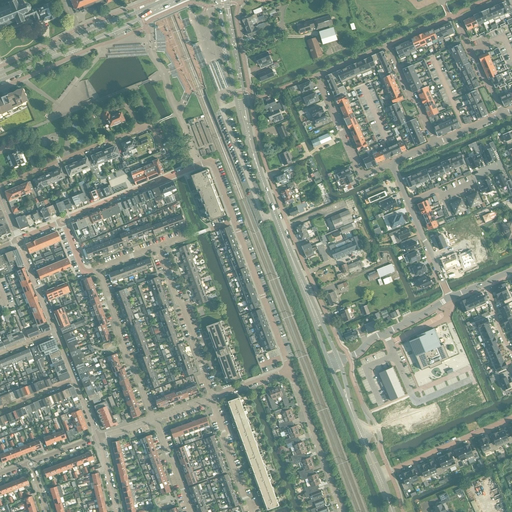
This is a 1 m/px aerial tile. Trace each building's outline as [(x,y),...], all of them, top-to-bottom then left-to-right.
[(0,27),(2,27),(7,25),(11,23),(15,22),(16,24),(24,21),(23,18),(24,18),(25,18),(23,14),(27,12),(28,11),(29,11),(29,10),(29,9),(30,9),(30,8),(30,7),(29,6),(29,5),(28,4),(27,4),(26,4),(25,4),(24,4),(23,2),(22,0),(20,0),(16,2),(15,0),(12,0),(11,1),(7,2),(2,4),(3,7),(0,8),(0,27)] [(72,0),(71,0),(76,13),(80,11),(83,10),(85,10),(84,9),(106,0),(108,3),(112,1),(111,0),(72,0)] [(505,2),(500,4),(504,15),(510,12),(505,2)] [(27,12),(23,14),(25,18),(25,19),(32,16),(33,20),(35,19),(36,22),(41,20),(42,22),(46,20),(49,19),(49,20),(55,18),(49,3),(43,5),(43,6),(38,9),(37,8),(27,12)] [(500,4),(495,7),(499,17),(504,15),(500,4)] [(495,7),(489,9),(493,18),(494,20),(500,18),(499,17),(495,7)] [(244,22),(256,18),(257,17),(256,14),(262,12),(261,8),(253,11),(255,15),(252,16),(251,14),(242,18),(241,19),(242,21),(243,21),(243,23),(244,22)] [(489,9),(484,11),(488,21),(493,18),(489,9)] [(484,11),(479,14),(483,23),(488,21),(484,11)] [(479,14),(474,16),(474,17),(478,25),(483,23),(479,14)] [(314,21),(317,30),(333,25),(330,16),(314,21)] [(474,17),(469,19),(473,28),(473,29),(478,27),(478,25),(474,17)] [(255,24),(254,23),(257,22),(256,18),(244,22),(247,31),(247,32),(255,29),(254,27),(259,25),(254,27),(253,25),(255,24)] [(469,19),(464,21),(465,24),(464,25),(465,27),(466,27),(468,30),(473,28),(469,19)] [(304,23),(305,23),(297,26),(300,34),(312,30),(311,28),(315,27),(313,20),(304,23)] [(259,25),(254,27),(255,29),(247,32),(247,33),(246,34),(247,36),(249,37),(259,33),(260,32),(259,29),(265,27),(268,26),(266,22),(259,25)] [(450,23),(445,25),(449,35),(454,33),(453,29),(454,29),(453,26),(452,26),(450,23)] [(445,25),(439,28),(443,37),(444,40),(450,37),(449,35),(445,25)] [(439,28),(434,30),(437,39),(438,40),(443,38),(444,40),(443,37),(439,28)] [(433,29),(428,32),(432,41),(437,39),(437,40),(438,40),(437,39),(434,30),(433,29)] [(323,44),(337,40),(334,30),(320,35),(323,44)] [(428,32),(422,34),(424,39),(426,44),(427,45),(426,44),(432,41),(428,32)] [(422,34),(416,37),(418,41),(421,46),(421,47),(427,45),(426,44),(424,39),(422,34)] [(317,37),(308,40),(307,41),(313,59),(323,56),(317,37)] [(416,37),(411,39),(411,40),(415,49),(415,50),(416,51),(416,49),(421,47),(421,46),(418,41),(416,37)] [(411,40),(406,42),(410,52),(410,53),(416,51),(415,50),(415,49),(411,40)] [(406,42),(400,45),(404,54),(405,57),(406,56),(405,54),(410,52),(406,42)] [(452,48),(448,49),(450,54),(462,49),(460,44),(456,46),(454,47),(452,48)] [(400,45),(395,47),(396,50),(395,51),(397,54),(398,54),(399,57),(400,59),(405,57),(404,54),(400,45)] [(462,49),(450,54),(452,59),(464,54),(462,49)] [(383,51),(371,56),(371,57),(374,62),(374,61),(379,59),(381,64),(387,61),(386,58),(384,53),(384,54),(383,51)] [(268,52),(255,57),(259,65),(260,64),(261,68),(269,65),(268,61),(271,60),(268,52)] [(490,52),(479,57),(481,62),(490,58),(492,57),(490,52)] [(455,58),(457,62),(466,58),(464,54),(452,59),(453,59),(455,58)] [(367,58),(366,59),(371,68),(371,70),(372,70),(371,68),(375,66),(376,66),(374,61),(374,62),(371,57),(367,59),(367,58)] [(458,68),(468,63),(466,58),(457,62),(457,63),(455,63),(458,68)] [(490,58),(481,62),(483,66),(491,62),(490,58)] [(371,68),(366,59),(361,61),(366,70),(367,72),(371,70),(371,68)] [(357,63),(362,74),(367,72),(366,70),(361,61),(357,63)] [(384,68),(378,71),(380,76),(392,71),(391,71),(390,69),(391,69),(389,65),(388,65),(387,61),(381,64),(384,68)] [(491,62),(483,66),(485,71),(493,67),(491,62)] [(357,63),(352,65),(357,77),(356,75),(361,73),(361,75),(362,74),(357,63)] [(468,63),(458,68),(459,68),(460,72),(471,67),(469,63),(468,63)] [(352,65),(347,67),(352,79),(357,77),(352,65)] [(412,65),(403,69),(405,74),(414,70),(412,65)] [(493,67),(485,71),(486,75),(495,71),(496,71),(494,66),(493,67)] [(347,67),(342,69),(347,81),(352,79),(347,67)] [(471,67),(460,72),(461,72),(462,77),(461,77),(473,72),(471,67)] [(271,69),(259,74),(261,81),(274,76),(271,69)] [(342,69),(337,72),(339,77),(342,83),(347,81),(342,69)] [(414,70),(405,74),(407,79),(416,75),(414,70)] [(337,71),(325,76),(326,76),(327,78),(326,79),(328,83),(330,86),(335,84),(333,79),(339,77),(337,72),(337,71)] [(495,71),(486,75),(488,79),(491,78),(497,76),(495,71)] [(473,72),(461,77),(463,82),(475,77),(473,72)] [(392,74),(380,79),(382,84),(394,79),(392,75),(392,74)] [(497,76),(491,78),(493,83),(503,78),(501,74),(497,76)] [(416,75),(407,79),(409,83),(420,79),(418,79),(416,75)] [(475,77),(463,82),(466,87),(477,82),(475,77)] [(503,78),(493,83),(495,88),(505,83),(503,78)] [(394,79),(382,84),(382,85),(385,84),(387,88),(396,84),(394,79)] [(420,79),(409,83),(411,88),(423,83),(422,83),(420,79)] [(299,84),(294,86),(295,90),(300,88),(302,92),(313,88),(310,81),(300,86),(299,84)] [(477,82),(466,87),(468,92),(479,87),(477,82)] [(423,83),(411,88),(413,93),(418,91),(427,87),(425,87),(423,83)] [(335,84),(330,86),(331,90),(333,94),(334,96),(346,91),(343,86),(337,89),(335,84)] [(387,94),(398,89),(396,84),(387,88),(389,93),(387,94)] [(427,87),(418,91),(420,95),(430,91),(430,90),(429,91),(427,87)] [(26,99),(22,89),(11,93),(7,95),(6,93),(3,94),(4,96),(0,97),(0,98),(0,97),(0,135),(35,121),(27,101),(26,99)] [(398,89),(387,94),(389,99),(400,94),(398,89)] [(476,90),(465,95),(467,100),(478,95),(476,90)] [(430,91),(420,95),(422,100),(432,95),(430,91)] [(307,105),(318,100),(319,100),(316,93),(315,93),(304,98),(307,105)] [(506,95),(505,94),(505,93),(499,95),(502,101),(501,101),(502,103),(503,103),(504,106),(509,104),(506,95)] [(347,100),(349,99),(349,98),(347,94),(335,99),(337,104),(347,99),(347,100)] [(400,94),(389,99),(389,100),(391,99),(393,104),(403,99),(404,99),(401,94),(400,94)] [(432,95),(422,100),(424,104),(434,100),(432,95)] [(478,95),(467,100),(470,105),(468,105),(469,105),(480,100),(478,95)] [(266,100),(262,102),(263,102),(266,110),(269,109),(270,110),(285,104),(283,99),(278,100),(279,103),(276,104),(274,97),(270,99),(270,98),(266,100)] [(347,99),(337,104),(338,104),(339,104),(340,108),(351,103),(349,99),(347,100),(347,99)] [(434,100),(424,104),(425,109),(436,104),(434,100)] [(480,100),(469,105),(471,110),(482,105),(480,100)] [(351,103),(340,108),(342,112),(351,109),(349,104),(351,103)] [(398,103),(388,107),(391,112),(400,108),(398,103)] [(274,120),(278,119),(279,121),(283,120),(282,116),(279,110),(282,108),(283,111),(287,109),(285,104),(270,110),(271,111),(267,113),(268,113),(271,121),(270,121),(274,120)] [(436,104),(425,109),(427,113),(438,109),(436,104)] [(482,105),(471,110),(472,110),(474,115),(485,110),(482,105)] [(312,119),(324,113),(322,107),(317,109),(315,106),(308,109),(312,119)] [(400,108),(391,112),(393,117),(402,113),(400,108)] [(351,109),(342,112),(344,116),(343,117),(354,113),(353,112),(352,113),(351,109)] [(438,109),(427,113),(429,117),(431,117),(434,115),(437,114),(439,113),(438,109)] [(485,110),(474,115),(476,120),(481,118),(481,119),(484,118),(484,117),(487,115),(485,110)] [(117,124),(120,123),(120,122),(124,120),(121,113),(119,113),(117,113),(118,114),(109,117),(107,111),(101,113),(104,121),(107,120),(109,126),(116,123),(117,124)] [(324,113),(312,119),(314,118),(317,124),(314,125),(316,128),(324,125),(322,122),(327,119),(324,113)] [(354,113),(343,117),(345,122),(346,123),(355,119),(355,118),(356,117),(354,113)] [(402,113),(393,117),(395,122),(404,118),(402,113)] [(451,117),(451,118),(456,129),(460,127),(460,126),(456,118),(452,120),(451,117)] [(404,118),(395,122),(397,127),(406,123),(406,122),(404,118)] [(451,118),(446,120),(451,131),(456,129),(451,118)] [(355,119),(346,123),(346,124),(348,129),(349,128),(350,128),(360,124),(360,123),(359,124),(357,119),(355,120),(355,119)] [(406,123),(408,128),(417,124),(415,119),(406,122),(406,123)] [(285,126),(289,124),(290,128),(293,126),(292,123),(290,123),(289,120),(282,123),(283,126),(278,128),(282,138),(289,136),(285,126)] [(442,121),(447,133),(451,131),(446,120),(446,121),(443,122),(442,121)] [(442,121),(437,123),(442,135),(447,133),(442,121)] [(438,126),(434,128),(438,137),(442,135),(437,123),(438,126)] [(360,124),(350,128),(351,133),(361,129),(362,128),(360,124)] [(417,124),(408,128),(410,132),(419,128),(417,124)] [(419,128),(410,132),(412,136),(421,132),(419,128)] [(361,129),(351,133),(353,137),(362,134),(361,133),(363,133),(361,129)] [(507,133),(501,136),(504,142),(506,141),(507,145),(511,143),(511,142),(511,140),(511,139),(511,138),(511,131),(510,132),(510,131),(506,132),(507,133)] [(421,132),(412,136),(414,141),(423,137),(421,132)] [(148,133),(139,137),(142,144),(145,151),(146,151),(144,147),(150,145),(151,148),(154,147),(153,147),(153,148),(154,148),(154,147),(154,146),(154,145),(154,144),(154,143),(154,142),(153,142),(153,141),(153,140),(153,139),(152,139),(152,138),(152,137),(151,137),(151,136),(150,136),(150,135),(149,134),(148,134),(148,133),(147,133),(148,133)] [(318,138),(309,142),(311,145),(313,145),(313,146),(320,143),(321,144),(331,139),(329,134),(318,138)] [(362,134),(353,137),(355,142),(363,138),(362,134)] [(423,137),(414,141),(416,145),(416,146),(425,142),(425,141),(423,137)] [(127,141),(131,150),(135,148),(138,155),(142,153),(142,152),(145,151),(142,144),(139,145),(137,146),(135,143),(133,139),(127,141)] [(402,139),(397,141),(402,152),(406,150),(402,139)] [(125,142),(121,143),(123,149),(124,152),(125,151),(125,152),(122,153),(124,156),(132,156),(133,155),(131,150),(127,141),(125,142)] [(357,145),(356,146),(358,151),(362,149),(364,148),(366,147),(370,146),(367,141),(365,142),(357,145)] [(392,146),(390,147),(394,156),(397,154),(402,152),(397,141),(397,142),(391,145),(392,146)] [(491,148),(483,151),(485,155),(484,155),(485,159),(487,158),(488,163),(493,161),(493,160),(496,158),(494,152),(497,151),(493,142),(489,144),(491,148)] [(14,168),(18,166),(17,165),(20,163),(21,165),(25,163),(23,159),(17,145),(12,147),(14,153),(8,155),(14,168)] [(119,154),(116,147),(115,147),(114,146),(108,149),(112,158),(116,157),(116,158),(120,157),(119,154)] [(335,146),(326,150),(328,155),(333,168),(346,162),(340,150),(337,151),(335,146)] [(387,146),(381,149),(385,159),(390,157),(394,156),(390,147),(388,148),(387,146)] [(112,165),(109,159),(112,158),(108,149),(103,151),(107,160),(109,166),(112,165)] [(385,159),(381,149),(376,150),(377,153),(381,161),(385,159)] [(107,160),(103,151),(97,153),(101,163),(107,160)] [(280,155),(284,165),(292,162),(287,151),(280,155)] [(98,166),(98,164),(101,163),(97,153),(91,156),(92,159),(90,160),(91,162),(97,176),(97,178),(102,176),(97,166),(98,166)] [(372,153),(367,155),(372,167),(377,165),(377,163),(373,155),(372,153)] [(465,164),(461,154),(456,156),(460,166),(465,164)] [(367,156),(363,159),(364,163),(363,163),(365,166),(366,166),(367,169),(372,167),(367,155),(367,156)] [(476,155),(468,159),(473,170),(480,166),(479,163),(483,161),(480,155),(476,157),(476,155)] [(460,166),(456,156),(451,159),(455,168),(455,169),(461,167),(460,166)] [(86,158),(81,160),(85,169),(90,167),(95,179),(97,178),(98,178),(97,178),(97,176),(91,162),(88,163),(86,158)] [(152,163),(149,164),(152,171),(155,169),(158,176),(164,174),(163,172),(163,171),(163,170),(162,170),(161,168),(162,168),(163,167),(162,166),(161,165),(160,166),(157,159),(152,161),(152,163)] [(455,168),(451,159),(446,161),(450,170),(455,168)] [(80,174),(83,173),(82,171),(85,169),(81,160),(75,162),(79,172),(79,171),(80,174)] [(450,170),(446,161),(441,163),(441,164),(445,172),(450,170)] [(79,172),(75,162),(70,164),(74,174),(79,172)] [(71,177),(71,175),(74,174),(70,164),(65,167),(69,176),(70,177),(71,177)] [(144,166),(130,172),(131,174),(135,185),(149,179),(158,176),(155,169),(152,171),(149,164),(144,166)] [(441,164),(436,166),(441,176),(446,174),(445,172),(441,164)] [(441,176),(436,166),(432,168),(436,178),(441,176)] [(436,178),(432,168),(427,171),(430,179),(430,180),(436,178)] [(64,178),(60,169),(54,171),(58,180),(59,180),(60,183),(63,181),(62,179),(64,178)] [(208,169),(192,175),(193,179),(192,179),(195,187),(196,187),(197,189),(200,188),(201,191),(199,192),(202,198),(203,198),(206,204),(204,204),(207,211),(208,211),(210,217),(209,217),(210,221),(225,215),(214,185),(212,179),(213,179),(211,173),(210,174),(208,169)] [(340,172),(337,174),(339,180),(338,180),(339,181),(350,175),(351,175),(349,169),(344,170),(344,169),(341,171),(341,172),(340,172)] [(427,171),(426,169),(421,171),(425,181),(430,179),(427,171)] [(58,180),(54,171),(49,173),(53,182),(58,180)] [(425,181),(421,171),(416,174),(420,183),(425,181)] [(278,184),(281,182),(282,185),(289,182),(288,179),(291,178),(288,172),(275,177),(276,180),(277,183),(278,183),(278,184)] [(48,185),(53,182),(49,173),(44,175),(47,185),(48,185)] [(503,173),(495,176),(497,181),(496,181),(498,185),(499,184),(501,189),(508,186),(510,190),(511,188),(511,183),(510,180),(507,182),(503,173)] [(420,183),(416,174),(411,176),(416,186),(421,184),(420,183)] [(44,175),(38,178),(42,187),(46,185),(48,191),(50,191),(48,185),(47,185),(44,175)] [(353,181),(350,175),(339,181),(341,186),(347,184),(353,181)] [(416,186),(411,176),(405,178),(406,179),(403,180),(404,183),(407,182),(408,185),(409,187),(410,189),(416,186)] [(33,180),(35,186),(37,189),(37,191),(38,191),(43,189),(42,187),(38,178),(33,180)] [(95,179),(92,181),(94,187),(94,188),(95,189),(101,187),(100,184),(97,178),(95,179)] [(484,186),(479,188),(482,194),(486,192),(487,193),(494,190),(489,179),(482,182),(484,186)] [(176,188),(173,181),(159,186),(167,206),(180,200),(176,188)] [(30,188),(27,182),(21,185),(25,194),(31,192),(30,188)] [(322,183),(317,185),(322,196),(327,194),(322,183)] [(20,196),(25,194),(21,185),(16,187),(20,196)] [(77,187),(74,188),(81,203),(84,202),(84,203),(87,202),(86,201),(87,201),(89,200),(85,192),(83,185),(80,185),(83,192),(80,194),(77,187)] [(105,197),(112,195),(114,194),(110,185),(108,186),(108,187),(104,188),(103,186),(101,187),(105,197)] [(167,206),(159,186),(150,190),(156,204),(157,207),(158,210),(167,206)] [(368,199),(365,200),(367,204),(370,203),(387,196),(383,186),(366,193),(368,199)] [(14,199),(20,196),(16,187),(11,189),(14,199)] [(101,187),(95,189),(99,198),(100,200),(100,199),(101,199),(104,198),(105,197),(101,187)] [(71,197),(70,198),(73,206),(75,205),(75,206),(76,205),(76,206),(79,205),(78,204),(81,203),(74,188),(72,189),(74,192),(75,196),(71,197)] [(89,192),(92,200),(99,198),(95,189),(94,188),(92,189),(93,191),(89,192)] [(294,194),(296,193),(295,190),(293,190),(292,188),(289,189),(287,190),(287,189),(285,190),(282,192),(284,198),(284,199),(294,194)] [(13,204),(16,202),(14,199),(11,189),(5,192),(6,194),(8,201),(11,208),(14,206),(13,204)] [(150,190),(146,192),(152,206),(156,204),(150,190)] [(146,192),(142,193),(145,201),(148,208),(152,206),(146,192)] [(477,192),(467,197),(471,208),(482,203),(477,192)] [(60,194),(59,194),(60,198),(62,201),(65,210),(68,208),(68,210),(71,208),(71,207),(71,206),(73,206),(70,198),(68,199),(65,200),(63,196),(62,193),(60,194)] [(144,210),(146,209),(144,204),(144,202),(145,201),(142,193),(138,195),(143,208),(144,210)] [(297,202),(294,194),(284,199),(287,205),(292,203),(294,207),(301,204),(300,201),(297,202)] [(331,202),(327,194),(322,196),(321,196),(325,204),(331,202)] [(138,195),(134,197),(137,204),(139,203),(141,209),(143,208),(138,195)] [(48,218),(47,217),(50,216),(43,201),(39,202),(36,197),(34,198),(38,210),(42,219),(44,218),(45,219),(48,218)] [(134,197),(130,198),(135,212),(136,214),(138,214),(136,210),(139,209),(137,204),(134,197)] [(390,197),(379,202),(380,205),(384,204),(386,208),(385,208),(386,209),(388,208),(389,210),(398,206),(397,206),(395,201),(394,201),(394,199),(391,200),(390,197)] [(130,198),(125,200),(129,208),(130,207),(133,213),(135,212),(130,198)] [(466,210),(461,199),(451,204),(455,214),(466,210)] [(55,214),(56,213),(55,213),(57,212),(54,205),(52,205),(49,207),(47,203),(45,200),(43,201),(50,216),(52,215),(52,216),(55,215),(55,214)] [(59,200),(55,201),(56,204),(54,205),(57,212),(59,211),(59,212),(60,212),(60,213),(63,212),(63,210),(65,210),(62,201),(59,202),(59,200)] [(125,200),(121,202),(127,215),(127,217),(129,216),(127,210),(129,209),(128,208),(129,208),(125,200)] [(429,206),(427,201),(418,205),(420,210),(429,206)] [(121,202),(117,204),(120,211),(122,210),(124,216),(127,215),(121,202)] [(117,204),(113,205),(121,225),(123,224),(120,218),(118,214),(121,212),(120,211),(117,204)] [(113,205),(108,207),(112,216),(114,215),(116,220),(117,223),(115,224),(116,227),(121,225),(113,205)] [(431,211),(429,206),(420,210),(422,215),(431,211)] [(32,223),(34,222),(34,223),(30,214),(31,214),(29,211),(31,210),(30,207),(26,208),(28,213),(27,213),(28,215),(25,216),(29,226),(29,225),(30,225),(32,224),(32,223)] [(104,209),(112,227),(113,226),(109,217),(112,216),(108,207),(104,209)] [(302,207),(298,209),(297,207),(289,210),(291,216),(299,213),(304,211),(302,207)] [(13,213),(15,218),(20,229),(22,229),(29,226),(25,216),(22,209),(20,210),(19,210),(13,213)] [(40,221),(40,220),(42,219),(38,210),(36,210),(37,211),(33,213),(32,209),(31,210),(29,211),(31,214),(30,214),(34,223),(40,221)] [(110,225),(111,227),(112,227),(104,209),(99,211),(103,220),(106,219),(109,226),(110,225)] [(328,219),(326,220),(331,231),(336,229),(344,226),(353,222),(352,218),(349,210),(328,219)] [(102,225),(101,221),(103,220),(99,211),(94,213),(100,227),(99,227),(101,230),(103,229),(104,228),(102,225)] [(433,216),(431,211),(422,215),(424,220),(433,216)] [(483,217),(486,222),(491,220),(491,219),(497,217),(495,212),(489,214),(483,217)] [(100,227),(94,213),(88,215),(92,224),(94,223),(96,228),(97,228),(99,227),(100,227)] [(94,236),(91,229),(90,226),(92,225),(92,224),(88,215),(84,217),(92,237),(94,236)] [(178,216),(178,215),(175,216),(179,225),(184,223),(181,215),(178,216)] [(396,215),(388,219),(392,228),(405,223),(401,215),(397,217),(396,215)] [(4,219),(5,219),(4,217),(4,216),(0,217),(0,237),(0,238),(1,237),(1,236),(6,234),(6,235),(10,233),(7,223),(6,224),(4,219)] [(171,219),(174,227),(179,225),(175,216),(174,216),(174,218),(171,219)] [(436,221),(433,216),(424,220),(426,225),(436,221)] [(84,217),(80,219),(86,234),(88,234),(90,238),(92,237),(84,217)] [(168,220),(168,218),(165,219),(169,229),(174,227),(171,219),(168,220)] [(84,235),(86,234),(80,219),(75,221),(81,234),(82,236),(84,235)] [(163,220),(164,221),(161,222),(164,231),(169,229),(165,219),(163,220)] [(74,231),(76,231),(78,235),(77,235),(78,238),(82,236),(81,234),(75,221),(71,223),(74,231)] [(438,226),(436,221),(426,225),(429,230),(438,226)] [(479,234),(472,221),(465,224),(471,238),(479,234)] [(158,223),(158,222),(155,223),(159,233),(164,231),(161,222),(158,223)] [(344,233),(357,228),(354,222),(340,228),(342,234),(344,233)] [(506,234),(506,233),(507,233),(509,239),(511,237),(511,222),(503,226),(505,230),(505,231),(504,231),(504,232),(504,233),(505,233),(506,234)] [(146,223),(145,223),(144,224),(147,234),(153,232),(154,234),(150,223),(146,224),(146,223)] [(155,223),(153,224),(154,225),(151,226),(150,223),(154,234),(159,233),(155,223)] [(297,232),(298,233),(298,234),(307,230),(304,223),(295,227),(297,230),(297,231),(297,232)] [(143,226),(139,227),(140,230),(142,235),(147,234),(146,230),(144,224),(143,224),(142,225),(143,226)] [(123,226),(122,227),(127,241),(132,239),(129,230),(126,231),(126,230),(125,231),(123,226)] [(123,232),(122,232),(122,233),(119,234),(122,243),(123,243),(127,241),(122,227),(121,227),(123,232)] [(134,228),(137,237),(142,235),(139,227),(136,228),(136,227),(134,228)] [(379,227),(374,230),(377,237),(382,235),(379,227)] [(132,229),(129,230),(132,239),(137,237),(134,228),(132,228),(132,229)] [(400,229),(388,234),(390,237),(394,235),(397,243),(401,241),(400,240),(411,235),(408,229),(401,232),(400,229)] [(454,229),(447,232),(452,242),(459,239),(454,229)] [(231,230),(220,234),(222,239),(232,234),(231,230)] [(310,237),(307,230),(298,234),(298,235),(299,236),(300,237),(301,241),(310,237)] [(113,240),(110,241),(113,249),(118,247),(115,238),(112,231),(111,231),(114,238),(113,239),(113,240)] [(113,231),(112,231),(115,238),(118,247),(123,246),(124,245),(123,243),(122,243),(119,234),(118,235),(117,236),(117,237),(116,237),(113,231)] [(56,232),(51,234),(55,243),(60,241),(60,240),(56,232),(57,232),(56,232)] [(51,234),(46,236),(50,245),(55,243),(51,234)] [(447,247),(442,235),(441,235),(435,238),(434,236),(432,237),(434,243),(436,242),(440,250),(447,247)] [(46,236),(41,238),(45,247),(50,245),(46,236)] [(347,243),(346,244),(344,245),(348,254),(353,251),(354,252),(356,251),(357,250),(361,248),(357,236),(346,240),(347,243)] [(41,238),(36,240),(40,249),(45,247),(41,238)] [(478,244),(473,246),(478,258),(479,257),(480,260),(487,257),(485,255),(486,254),(481,243),(484,242),(483,238),(477,241),(478,244)] [(36,240),(31,242),(35,251),(40,249),(36,240)] [(407,240),(401,242),(403,246),(405,246),(407,252),(417,247),(415,241),(408,244),(407,240)] [(107,242),(107,241),(105,242),(108,251),(113,249),(110,241),(107,242)] [(31,242),(26,244),(26,245),(29,253),(35,251),(31,242)] [(100,245),(103,253),(108,251),(105,242),(100,243),(100,244),(100,245)] [(302,246),(301,247),(302,249),(303,250),(304,252),(317,247),(316,245),(311,246),(310,243),(302,246)] [(97,246),(97,244),(94,245),(98,255),(103,253),(100,245),(97,246)] [(178,248),(179,252),(176,253),(177,255),(190,250),(189,248),(190,247),(189,244),(178,248)] [(332,256),(333,256),(334,259),(348,254),(344,245),(340,247),(335,248),(333,244),(329,246),(331,250),(330,250),(332,254),(331,254),(332,256)] [(90,248),(93,257),(98,255),(94,245),(92,246),(93,247),(90,248)] [(317,247),(304,252),(305,254),(305,255),(305,257),(307,258),(314,255),(313,251),(318,250),(320,255),(321,254),(325,252),(322,245),(317,247)] [(15,249),(13,249),(14,250),(11,251),(18,268),(24,266),(17,249),(16,249),(16,248),(15,249)] [(93,257),(90,248),(87,249),(87,248),(82,250),(85,256),(87,255),(88,259),(93,257)] [(192,254),(192,253),(191,253),(190,250),(177,255),(177,257),(181,256),(182,260),(193,256),(192,254)] [(5,254),(3,255),(9,272),(18,268),(11,251),(9,252),(9,251),(7,252),(5,253),(5,254)] [(408,253),(402,255),(404,258),(407,257),(410,263),(412,261),(413,262),(416,260),(420,258),(419,256),(420,255),(418,252),(417,252),(417,251),(409,255),(408,253)] [(0,268),(3,268),(0,269),(0,271),(0,272),(1,275),(9,272),(3,255),(0,256),(0,254),(0,268)] [(466,254),(463,264),(474,261),(466,254)] [(194,262),(193,259),(194,258),(193,256),(182,260),(184,263),(180,265),(181,267),(194,262)] [(448,259),(443,260),(447,268),(456,264),(457,267),(461,266),(458,260),(457,261),(455,256),(450,257),(447,258),(448,259)] [(67,258),(62,260),(66,269),(71,267),(67,259),(67,258)] [(150,258),(147,259),(147,258),(145,259),(148,269),(154,267),(150,258)] [(143,261),(140,262),(143,271),(148,269),(145,259),(142,260),(143,261)] [(57,262),(61,271),(66,269),(62,260),(57,262)] [(364,267),(361,260),(347,265),(350,272),(364,267)] [(57,262),(52,264),(55,273),(61,271),(57,262)] [(139,274),(138,273),(143,271),(140,262),(137,263),(137,262),(135,263),(139,274)] [(197,267),(196,264),(195,265),(194,262),(181,267),(181,268),(185,267),(186,271),(197,267)] [(132,264),(133,265),(130,266),(133,276),(139,274),(135,263),(132,264)] [(52,264),(47,266),(50,275),(55,273),(52,264)] [(346,264),(341,266),(345,275),(350,272),(347,265),(346,264)] [(395,271),(391,264),(377,270),(380,277),(395,271)] [(416,264),(409,267),(410,270),(413,269),(416,275),(419,274),(419,275),(423,273),(426,271),(425,270),(426,269),(425,266),(424,266),(423,264),(417,267),(416,264)] [(47,266),(42,269),(45,278),(50,275),(47,266)] [(127,267),(127,266),(124,267),(128,278),(133,276),(130,266),(127,267)] [(122,267),(123,269),(120,270),(123,278),(123,280),(128,278),(124,267),(122,267)] [(198,273),(197,270),(198,270),(198,269),(197,267),(186,271),(188,275),(184,276),(185,278),(198,273)] [(24,268),(16,271),(18,277),(27,273),(25,268),(24,268)] [(245,268),(234,272),(236,276),(247,272),(245,268)] [(42,269),(37,271),(40,279),(40,280),(45,278),(42,269)] [(114,270),(118,280),(123,278),(120,270),(117,271),(117,269),(114,270)] [(112,281),(113,282),(118,280),(114,270),(112,271),(113,272),(110,273),(110,274),(112,281)] [(370,282),(373,280),(380,277),(377,270),(367,275),(370,282)] [(247,272),(236,276),(238,281),(249,277),(247,272)] [(27,273),(18,277),(20,282),(29,278),(27,273)] [(201,278),(200,276),(199,276),(198,273),(185,278),(185,280),(189,278),(190,282),(201,278)] [(393,281),(391,276),(383,279),(385,284),(393,281)] [(424,276),(417,279),(421,289),(433,284),(430,277),(426,279),(424,276)] [(80,281),(81,286),(84,285),(92,282),(90,277),(80,281)] [(158,277),(147,281),(149,286),(161,282),(161,279),(159,280),(158,277)] [(249,277),(238,281),(240,286),(250,282),(249,277)] [(29,278),(20,282),(22,287),(31,284),(29,278)] [(192,286),(188,287),(189,289),(202,284),(201,281),(202,281),(202,280),(201,278),(190,282),(192,286)] [(86,290),(94,287),(92,282),(84,285),(81,286),(83,291),(86,290)] [(162,287),(161,284),(162,284),(161,282),(149,286),(151,291),(162,287)] [(66,283),(60,285),(64,294),(69,292),(69,291),(66,283)] [(250,283),(241,286),(242,291),(252,287),(250,283)] [(498,290),(495,291),(497,296),(496,297),(509,291),(506,283),(499,286),(500,289),(498,290)] [(31,284),(22,287),(24,293),(33,289),(31,284)] [(205,290),(204,287),(203,287),(202,284),(189,289),(190,291),(193,290),(195,294),(205,290)] [(60,285),(55,287),(59,296),(64,294),(60,285)] [(55,287),(50,289),(54,298),(59,296),(55,287)] [(86,290),(83,291),(85,296),(88,295),(96,292),(94,287),(86,290)] [(163,290),(162,287),(151,291),(153,296),(165,292),(164,289),(163,290)] [(252,287),(242,291),(244,296),(253,292),(252,287)] [(33,289),(24,293),(22,294),(24,299),(26,298),(35,294),(33,289)] [(50,289),(45,291),(45,292),(45,291),(48,300),(49,300),(54,298),(50,289)] [(125,292),(124,289),(115,292),(117,298),(126,295),(126,294),(129,293),(128,291),(125,292)] [(206,296),(205,293),(206,292),(205,290),(195,294),(196,297),(192,298),(193,300),(206,296)] [(331,306),(337,304),(335,299),(337,298),(335,291),(326,295),(331,306)] [(511,297),(509,291),(496,297),(497,300),(498,299),(500,303),(503,301),(505,304),(511,300),(511,297)] [(98,297),(96,292),(88,295),(89,300),(98,297)] [(165,294),(166,294),(165,292),(153,296),(155,301),(158,300),(166,297),(165,294)] [(254,292),(245,296),(246,295),(247,300),(245,300),(245,301),(256,297),(254,292)] [(482,293),(476,295),(481,307),(487,304),(484,298),(484,297),(482,293)] [(35,294),(26,298),(29,303),(38,300),(35,294)] [(126,297),(128,296),(127,294),(126,295),(117,298),(119,303),(127,300),(126,297)] [(476,295),(471,298),(476,309),(481,307),(476,295)] [(209,301),(208,298),(207,298),(206,296),(193,300),(194,302),(197,301),(199,305),(209,301)] [(89,300),(91,305),(99,302),(98,297),(89,300)] [(158,300),(159,305),(169,302),(168,300),(167,300),(166,297),(158,300)] [(256,297),(245,301),(247,306),(258,302),(256,297)] [(465,299),(470,311),(471,311),(470,310),(475,307),(476,309),(471,298),(466,300),(465,299)] [(465,299),(460,302),(465,314),(470,311),(465,299)] [(38,300),(29,303),(31,309),(40,305),(38,300)] [(130,304),(130,302),(129,303),(127,300),(119,303),(121,308),(130,304)] [(91,306),(89,306),(91,311),(101,307),(99,302),(91,305),(91,306)] [(159,305),(161,310),(158,311),(159,311),(169,307),(168,304),(170,304),(169,302),(159,305)] [(258,302),(247,306),(249,311),(260,307),(258,302)] [(130,307),(131,307),(130,304),(121,308),(123,313),(131,310),(130,307)] [(40,305),(31,309),(33,314),(42,310),(40,305)] [(508,305),(499,309),(501,314),(511,310),(508,305)] [(53,311),(55,317),(66,312),(64,307),(54,311),(53,311)] [(93,316),(103,312),(101,307),(91,311),(93,316)] [(170,308),(169,307),(159,311),(160,316),(170,313),(169,311),(168,311),(167,309),(170,308)] [(260,309),(250,313),(252,318),(262,314),(260,309)] [(347,309),(340,312),(344,322),(351,319),(347,309)] [(42,310),(33,314),(35,319),(44,316),(42,310)] [(134,314),(133,312),(132,313),(131,310),(123,313),(125,318),(134,314)] [(511,313),(511,310),(501,314),(503,320),(511,316),(511,315),(511,313)] [(66,312),(55,317),(58,322),(68,318),(66,312)] [(103,312),(93,316),(94,321),(105,317),(103,312)] [(171,315),(170,313),(160,316),(162,321),(170,318),(169,316),(171,315)] [(136,319),(134,314),(125,318),(126,323),(129,322),(136,319)] [(46,321),(44,316),(35,319),(37,323),(32,325),(33,328),(36,326),(36,325),(37,325),(46,321)] [(503,320),(502,320),(505,325),(511,321),(511,316),(503,320)] [(96,327),(107,323),(105,317),(94,321),(96,327)] [(68,318),(58,322),(60,328),(71,323),(68,318)] [(171,321),(170,318),(162,321),(162,322),(159,323),(161,327),(164,326),(164,327),(173,323),(173,321),(171,321)] [(487,318),(475,323),(478,329),(490,324),(487,318)] [(84,319),(60,329),(62,334),(86,324),(84,319)] [(129,322),(131,327),(140,324),(141,324),(140,321),(139,322),(138,319),(136,319),(129,322)] [(264,319),(256,322),(258,327),(266,324),(264,319)] [(33,328),(25,331),(29,338),(40,334),(39,334),(42,333),(50,330),(48,324),(47,324),(46,321),(37,325),(36,325),(36,326),(33,328)] [(241,378),(220,321),(207,326),(209,332),(210,331),(217,351),(216,352),(218,357),(219,357),(227,376),(225,377),(227,383),(241,378)] [(368,334),(377,330),(374,322),(365,325),(368,334)] [(107,323),(96,327),(98,332),(106,329),(105,324),(107,323)] [(174,325),(173,323),(164,327),(166,332),(174,329),(173,326),(174,325)] [(131,327),(133,332),(141,329),(140,326),(141,326),(141,324),(140,324),(131,327)] [(266,324),(258,327),(259,331),(258,332),(268,328),(266,324)] [(490,324),(478,329),(480,335),(492,330),(489,324),(490,324)] [(17,328),(15,329),(20,342),(25,340),(22,333),(20,334),(19,332),(17,328)] [(268,328),(258,332),(260,336),(259,337),(270,333),(268,328)] [(12,330),(13,333),(11,334),(15,344),(20,342),(15,329),(12,330)] [(106,329),(98,332),(95,333),(97,338),(100,337),(108,334),(106,329)] [(133,332),(135,337),(144,334),(144,332),(143,332),(141,329),(133,332)] [(175,332),(174,329),(166,332),(168,337),(177,333),(176,331),(175,332)] [(354,332),(352,333),(351,332),(350,329),(347,330),(348,333),(344,334),(347,341),(350,339),(351,340),(359,337),(356,329),(353,330),(354,332)] [(417,338),(409,341),(421,370),(429,367),(430,369),(442,363),(441,362),(449,358),(443,344),(440,345),(433,329),(416,336),(417,338)] [(492,330),(480,335),(483,342),(494,337),(492,330)] [(8,332),(5,333),(10,346),(15,344),(11,334),(10,331),(8,332)] [(73,331),(63,335),(65,339),(78,334),(77,332),(74,333),(73,331)] [(5,348),(10,346),(5,333),(2,335),(3,337),(1,338),(5,348)] [(178,336),(177,333),(168,337),(169,342),(178,339),(177,336),(178,336)] [(270,333),(259,337),(261,342),(271,338),(270,333)] [(76,340),(79,338),(78,334),(65,339),(66,344),(76,340)] [(102,342),(110,339),(108,334),(100,337),(102,342)] [(135,337),(137,342),(145,339),(144,336),(145,336),(144,334),(143,334),(135,337)] [(494,337),(483,342),(485,341),(487,347),(485,348),(487,347),(497,343),(494,337)] [(263,347),(273,343),(271,338),(261,342),(263,347)] [(58,350),(54,339),(31,348),(35,359),(35,360),(46,356),(45,355),(58,350)] [(137,342),(138,347),(148,344),(147,342),(146,342),(145,339),(137,342)] [(179,342),(178,339),(169,342),(171,347),(182,343),(181,343),(180,341),(179,342)] [(76,340),(66,344),(68,348),(82,343),(81,341),(77,342),(76,340)] [(80,348),(77,349),(76,347),(83,345),(82,343),(68,348),(70,352),(80,348)] [(185,345),(183,346),(182,343),(171,347),(174,346),(176,351),(185,347),(185,345)] [(273,343),(263,347),(265,352),(275,348),(273,343)] [(487,347),(485,348),(487,355),(499,350),(496,344),(497,343),(487,347)] [(149,346),(148,344),(138,347),(140,352),(149,349),(148,347),(149,346)] [(186,350),(185,347),(176,351),(178,356),(186,353),(185,350),(186,350)] [(70,352),(72,357),(82,353),(81,353),(80,348),(70,352)] [(33,359),(31,356),(29,349),(24,351),(28,361),(33,359)] [(151,352),(150,352),(149,349),(140,352),(142,358),(151,354),(151,355),(152,354),(151,352)] [(499,350),(487,355),(490,361),(501,356),(499,350)] [(28,361),(24,351),(19,353),(23,363),(28,361)] [(58,351),(49,355),(51,359),(60,355),(58,351)] [(86,351),(82,353),(72,357),(73,361),(84,357),(83,354),(87,353),(86,351)] [(22,366),(20,363),(19,361),(22,360),(23,363),(19,353),(14,355),(19,367),(22,366)] [(177,362),(180,361),(189,358),(188,356),(187,356),(186,353),(178,356),(175,357),(177,362)] [(107,357),(105,357),(107,362),(117,359),(116,354),(107,357)] [(151,354),(142,358),(139,359),(141,364),(151,360),(150,358),(152,358),(151,355),(151,354)] [(14,355),(10,357),(13,365),(15,365),(17,368),(19,367),(14,355)] [(50,365),(62,360),(60,355),(51,359),(52,363),(50,365)] [(90,357),(89,357),(88,355),(84,357),(73,361),(75,365),(91,359),(90,357)] [(501,356),(490,361),(493,367),(505,362),(504,362),(501,356)] [(10,373),(13,372),(11,366),(13,365),(10,357),(5,359),(9,371),(10,373)] [(84,367),(83,365),(88,363),(88,364),(94,361),(93,358),(91,359),(75,365),(77,370),(84,367)] [(190,360),(189,358),(180,361),(181,366),(190,363),(189,360),(190,360)] [(9,371),(5,359),(0,360),(0,361),(4,372),(6,371),(7,372),(9,371)] [(109,362),(111,367),(119,364),(117,359),(107,362),(107,363),(109,362)] [(52,369),(54,368),(64,364),(62,360),(50,365),(51,368),(50,368),(51,369),(52,369)] [(141,364),(143,369),(152,365),(151,363),(152,362),(151,360),(141,364)] [(505,362),(493,367),(495,373),(498,372),(507,368),(505,362)] [(191,366),(190,363),(181,366),(183,371),(193,368),(192,366),(191,366)] [(64,364),(54,368),(56,372),(66,368),(64,364)] [(121,369),(119,364),(111,367),(113,372),(124,368),(123,368),(121,369)] [(143,369),(145,374),(153,371),(154,370),(154,368),(155,368),(154,364),(152,365),(143,369)] [(95,365),(89,368),(85,369),(84,367),(77,370),(79,374),(92,369),(96,367),(95,365)] [(379,373),(391,401),(404,395),(405,395),(392,367),(379,373)] [(58,377),(67,373),(66,368),(56,372),(58,377)] [(193,368),(183,371),(185,377),(194,374),(193,371),(194,370),(193,368)] [(92,369),(79,374),(81,379),(90,375),(89,372),(93,371),(92,369)] [(145,374),(147,379),(158,375),(157,372),(155,372),(154,370),(153,371),(145,374)] [(32,374),(34,378),(33,379),(38,390),(42,388),(39,381),(38,382),(34,373),(32,374)] [(46,378),(44,373),(42,374),(47,387),(51,385),(48,377),(46,378)] [(60,381),(69,378),(69,377),(67,373),(58,377),(53,379),(50,380),(52,384),(57,382),(56,380),(59,379),(60,381)] [(127,378),(125,373),(117,376),(114,377),(115,379),(116,379),(117,382),(119,381),(127,378)] [(95,378),(94,376),(91,377),(90,375),(81,379),(82,383),(96,377),(95,378)] [(147,379),(149,384),(157,381),(158,380),(157,378),(159,378),(158,375),(147,379)] [(93,381),(97,380),(96,377),(82,383),(84,387),(94,383),(93,381)] [(506,377),(500,379),(502,383),(501,383),(502,387),(503,386),(505,390),(510,387),(511,389),(511,388),(511,381),(511,382),(509,383),(506,377)] [(119,381),(121,386),(129,383),(127,378),(119,381)] [(32,379),(33,381),(30,382),(34,392),(38,390),(33,379),(32,379)] [(34,392),(30,382),(27,383),(26,380),(25,381),(24,381),(29,393),(29,394),(34,392)] [(157,381),(149,384),(151,389),(159,386),(159,385),(160,385),(158,380),(157,381)] [(29,393),(24,381),(23,382),(24,384),(21,385),(25,395),(29,393)] [(95,385),(94,383),(84,387),(86,392),(95,388),(100,386),(99,384),(95,385)] [(121,386),(123,391),(131,388),(129,383),(121,386)] [(14,385),(15,388),(12,389),(16,399),(20,397),(16,385),(16,384),(15,384),(14,385)] [(185,386),(186,388),(189,396),(194,395),(191,386),(190,384),(185,386)] [(194,395),(200,393),(196,384),(191,386),(194,395)] [(8,393),(11,401),(12,400),(16,399),(12,389),(10,390),(8,385),(6,386),(9,393),(8,393)] [(18,385),(16,385),(20,397),(25,395),(21,385),(19,386),(18,385)] [(274,388),(278,398),(281,397),(285,407),(291,405),(291,403),(289,403),(284,389),(281,390),(279,386),(274,388)] [(82,408),(76,394),(73,387),(71,388),(68,389),(74,403),(76,407),(77,409),(79,409),(82,408)] [(95,388),(86,392),(88,396),(97,392),(95,388)] [(123,391),(124,396),(133,393),(131,388),(123,391)] [(189,396),(186,388),(181,390),(184,398),(189,396)] [(273,410),(277,408),(274,400),(278,398),(274,388),(269,390),(270,394),(267,395),(273,410)] [(68,389),(64,390),(68,401),(71,400),(72,404),(74,403),(68,389)] [(68,401),(64,390),(59,392),(64,405),(69,403),(68,401)] [(184,398),(181,390),(176,392),(179,400),(184,398)] [(7,391),(5,392),(2,393),(6,403),(11,401),(7,391)] [(64,405),(59,392),(55,394),(59,405),(60,405),(59,404),(62,403),(64,408),(65,407),(64,405)] [(92,404),(100,400),(97,392),(88,396),(89,400),(91,400),(92,404)] [(179,400),(176,392),(171,394),(174,402),(179,400)] [(124,396),(126,401),(135,398),(133,393),(124,396)] [(59,405),(55,394),(51,396),(56,409),(58,409),(57,406),(59,405)] [(174,402),(171,394),(166,396),(169,404),(174,402)] [(155,397),(158,408),(164,406),(161,397),(160,395),(155,397)] [(56,409),(51,396),(46,398),(51,409),(50,407),(54,406),(56,410),(56,409)] [(169,404),(166,396),(161,397),(164,406),(169,404)] [(253,426),(250,427),(240,397),(227,402),(265,506),(266,505),(268,510),(279,506),(270,482),(273,481),(269,471),(267,472),(262,459),(264,458),(261,449),(259,449),(254,436),(256,435),(253,426)] [(49,410),(51,409),(46,398),(42,399),(47,413),(50,412),(49,410)] [(126,401),(128,407),(136,404),(135,398),(126,401)] [(46,414),(47,413),(42,399),(37,401),(41,409),(41,411),(44,410),(46,414)] [(106,401),(95,405),(94,406),(96,412),(108,407),(106,401)] [(38,415),(33,403),(29,405),(32,413),(34,412),(37,419),(40,418),(39,416),(38,415)] [(128,407),(130,412),(138,409),(136,404),(128,407)] [(30,422),(24,407),(20,409),(24,418),(27,417),(29,422),(30,422)] [(109,409),(108,407),(96,412),(98,417),(110,412),(109,409)] [(279,419),(283,418),(293,414),(291,409),(287,410),(286,407),(274,412),(276,416),(278,415),(279,419)] [(24,418),(20,409),(16,410),(21,424),(23,423),(22,419),(24,418)] [(79,409),(77,409),(74,410),(60,416),(62,422),(66,421),(72,418),(82,414),(81,413),(80,410),(79,409)] [(130,412),(132,417),(140,414),(138,409),(130,412)] [(19,420),(15,411),(10,413),(15,424),(14,422),(19,420)] [(112,416),(110,412),(98,417),(101,423),(119,415),(118,413),(118,414),(112,416)] [(10,424),(10,426),(15,424),(10,413),(6,414),(10,424)] [(10,424),(6,414),(1,416),(5,426),(10,424)] [(72,418),(73,420),(72,421),(73,423),(83,419),(82,414),(72,418)] [(291,421),(295,419),(293,414),(283,418),(279,419),(278,420),(279,424),(278,424),(280,428),(292,424),(291,421)] [(117,424),(122,421),(119,415),(101,423),(101,424),(102,424),(104,428),(112,425),(113,426),(117,424)] [(210,425),(207,417),(201,419),(204,427),(210,425)] [(75,425),(76,427),(85,424),(83,419),(73,423),(72,424),(72,426),(75,425)] [(204,427),(201,419),(196,420),(199,429),(204,427)] [(199,429),(196,420),(191,422),(194,431),(199,429)] [(194,431),(191,422),(186,424),(189,432),(194,431)] [(71,436),(74,435),(75,435),(76,435),(77,434),(78,434),(82,432),(81,431),(87,429),(85,424),(76,427),(69,430),(66,431),(68,437),(71,436)] [(189,432),(186,424),(181,426),(184,434),(189,432)] [(297,425),(293,427),(292,424),(280,428),(282,432),(284,432),(285,436),(289,434),(299,431),(297,425)] [(184,434),(181,426),(176,428),(179,436),(184,434)] [(171,430),(174,438),(179,436),(176,428),(171,430)] [(66,438),(63,430),(58,432),(61,440),(66,438)] [(511,442),(511,440),(510,436),(507,438),(504,430),(503,431),(503,430),(500,431),(500,432),(498,433),(503,444),(503,445),(509,443),(509,444),(511,442)] [(297,437),(301,436),(299,431),(289,434),(290,438),(284,440),(286,445),(298,440),(297,437)] [(503,444),(498,433),(497,433),(496,433),(496,432),(492,434),(492,435),(492,436),(495,442),(491,443),(495,450),(498,449),(497,447),(503,445),(503,444)] [(152,440),(150,435),(142,438),(144,443),(152,440)] [(214,435),(203,439),(205,444),(207,444),(215,440),(214,435)] [(43,438),(46,446),(51,444),(48,436),(43,438)] [(495,450),(491,443),(488,444),(486,438),(485,438),(484,438),(480,439),(480,440),(480,441),(479,441),(481,444),(480,445),(484,453),(490,450),(491,452),(495,450)] [(41,447),(38,439),(33,441),(36,449),(41,447)] [(122,440),(119,441),(112,442),(114,448),(123,446),(124,447),(127,447),(126,445),(127,445),(127,444),(126,441),(123,442),(122,440)] [(154,445),(152,440),(144,443),(146,448),(154,445)] [(217,446),(215,440),(207,444),(209,449),(217,446)] [(303,442),(299,443),(298,440),(286,445),(288,449),(293,447),(295,450),(305,447),(303,442)] [(156,450),(154,445),(146,448),(148,453),(156,450)] [(187,445),(177,449),(176,449),(178,454),(189,450),(187,445)] [(468,445),(464,446),(464,447),(463,447),(464,448),(463,448),(467,459),(468,460),(474,458),(474,459),(479,457),(475,450),(471,452),(469,445),(468,445)] [(219,451),(217,446),(209,449),(211,454),(219,451)] [(303,453),(307,452),(305,447),(295,450),(294,451),(293,451),(293,452),(293,453),(293,455),(291,456),(292,461),(294,460),(304,456),(303,453)] [(467,459),(463,448),(461,449),(460,448),(457,450),(457,451),(459,457),(456,458),(459,465),(460,468),(464,466),(462,463),(468,460),(467,459)] [(158,455),(156,450),(148,453),(150,458),(158,455)] [(191,455),(189,450),(178,454),(180,459),(191,455)] [(93,459),(90,451),(85,453),(88,461),(93,459)] [(221,456),(219,451),(211,454),(209,454),(211,459),(211,460),(221,456)] [(459,465),(456,458),(453,459),(452,458),(450,453),(449,453),(449,452),(445,454),(446,455),(445,455),(445,456),(444,456),(449,466),(450,468),(455,466),(456,467),(459,465)] [(85,454),(80,456),(83,463),(88,461),(85,453),(85,454)] [(150,458),(151,463),(160,460),(158,455),(150,458)] [(191,456),(191,455),(180,459),(181,465),(190,462),(188,457),(191,456)] [(300,467),(303,466),(313,462),(311,457),(307,458),(306,455),(304,456),(294,460),(296,464),(299,463),(300,467)] [(83,463),(80,456),(75,458),(77,465),(83,463)] [(211,460),(212,465),(214,464),(215,464),(223,461),(221,456),(211,460)] [(449,466),(444,456),(442,457),(442,456),(439,458),(438,459),(442,467),(439,468),(441,474),(445,473),(444,471),(450,468),(449,466)] [(77,465),(75,458),(69,460),(72,467),(77,465)] [(72,467),(69,460),(64,462),(67,469),(72,467)] [(150,464),(151,469),(162,466),(160,460),(151,463),(151,464),(150,464)] [(190,462),(181,465),(183,470),(192,467),(191,467),(194,466),(192,461),(190,462)] [(225,466),(223,461),(215,464),(216,469),(225,466)] [(67,469),(64,462),(59,464),(62,471),(67,469)] [(304,470),(299,472),(300,476),(312,472),(311,469),(315,468),(313,462),(303,466),(304,470)] [(441,474),(439,468),(436,469),(432,462),(431,462),(428,463),(428,464),(426,465),(430,474),(431,477),(437,474),(438,475),(441,474)] [(62,471),(59,464),(54,466),(57,473),(62,471)] [(430,474),(426,465),(424,465),(421,466),(421,467),(420,467),(423,474),(420,476),(423,482),(426,480),(426,479),(431,477),(430,474)] [(57,473),(54,466),(49,468),(51,475),(57,473)] [(153,469),(155,474),(163,471),(162,466),(151,469),(153,469)] [(218,474),(218,475),(227,471),(225,466),(216,469),(217,470),(216,470),(217,474),(218,474)] [(193,472),(192,467),(183,470),(185,475),(193,472)] [(43,474),(44,473),(46,477),(51,475),(49,468),(42,470),(43,474)] [(423,482),(420,476),(417,477),(414,470),(413,470),(413,469),(410,471),(408,472),(412,482),(413,484),(419,482),(419,483),(423,482)] [(153,474),(155,479),(165,476),(163,471),(155,474),(153,474)] [(185,475),(187,480),(195,477),(197,476),(195,471),(193,472),(185,475)] [(317,473),(313,475),(312,472),(300,476),(302,481),(307,478),(309,482),(319,479),(317,473)] [(412,482),(408,472),(406,473),(405,473),(402,474),(402,475),(405,482),(402,484),(404,490),(408,488),(406,485),(412,482)] [(228,474),(219,477),(221,482),(229,479),(228,474)] [(165,476),(155,479),(157,485),(167,481),(165,476)] [(195,477),(187,480),(189,485),(197,482),(196,479),(197,478),(197,476),(195,477)] [(28,484),(26,477),(20,479),(23,486),(28,484)] [(128,480),(122,481),(123,487),(133,485),(133,484),(132,484),(132,482),(132,481),(134,480),(134,478),(135,478),(134,477),(131,478),(131,479),(128,479),(128,480)] [(23,486),(20,479),(15,481),(17,488),(23,486)] [(223,487),(231,484),(229,479),(221,482),(223,487)] [(317,485),(321,484),(319,479),(309,482),(310,486),(305,488),(306,492),(306,493),(316,489),(318,488),(317,485)] [(17,488),(15,481),(9,483),(12,490),(17,488)] [(161,489),(169,486),(167,481),(157,485),(159,490),(161,489)] [(12,490),(9,483),(4,485),(7,492),(12,490)] [(190,488),(191,491),(190,491),(191,493),(200,490),(202,489),(200,484),(190,488)] [(225,492),(233,489),(231,484),(223,487),(225,492)] [(161,489),(163,494),(171,491),(169,486),(161,489)] [(227,498),(235,494),(233,489),(225,492),(225,493),(223,493),(225,498),(227,497),(227,498)] [(306,498),(310,497),(312,496),(313,499),(319,497),(323,496),(321,490),(317,492),(316,489),(306,493),(306,492),(304,493),(305,494),(306,496),(306,498)] [(59,494),(64,493),(63,490),(51,494),(53,499),(59,497),(59,494)] [(193,495),(194,498),(202,495),(200,490),(191,493),(192,496),(193,495)] [(446,493),(439,496),(442,501),(449,498),(446,493)] [(229,503),(237,500),(235,494),(227,498),(226,499),(225,499),(226,502),(227,502),(228,502),(229,503)] [(140,499),(136,500),(135,495),(125,498),(127,504),(137,501),(137,503),(140,502),(139,501),(140,501),(140,499)] [(194,501),(195,503),(204,500),(202,495),(194,498),(195,501),(194,501)] [(313,499),(308,502),(309,506),(315,504),(316,508),(322,505),(326,504),(324,499),(320,500),(319,497),(313,499)] [(196,506),(197,508),(206,505),(204,500),(195,503),(195,506),(196,506)] [(230,508),(239,505),(237,500),(229,503),(227,504),(227,505),(228,507),(229,507),(230,507),(230,508)] [(26,503),(24,504),(24,506),(23,506),(25,510),(28,509),(35,507),(33,501),(26,503)] [(446,511),(442,503),(433,507),(434,510),(433,510),(434,511),(446,511)]
